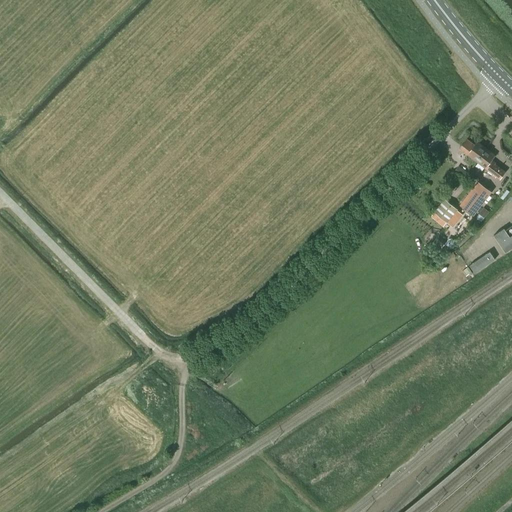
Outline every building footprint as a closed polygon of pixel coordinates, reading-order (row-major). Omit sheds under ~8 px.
[(467,139),(460,148),(468,154),(476,161),(486,148),(477,142),(475,145),(467,139)] [(486,148),(476,161),(485,168),(493,174),(496,177),(499,179),(505,172),(495,164),(495,163),(491,160),(495,155),(486,148)] [(458,165),(453,171),(462,178),(467,172),(458,165)] [(463,206),(473,214),(490,191),(480,184),(463,206)] [(434,211),(447,222),(458,209),(444,198),(434,211)] [(504,227),(494,234),(505,252),(511,247),(511,234),(510,236),(505,229),(504,227)] [(432,243),(439,250),(446,242),(438,236),(432,243)] [(470,265),(475,273),(495,259),(490,251),(470,265)]
